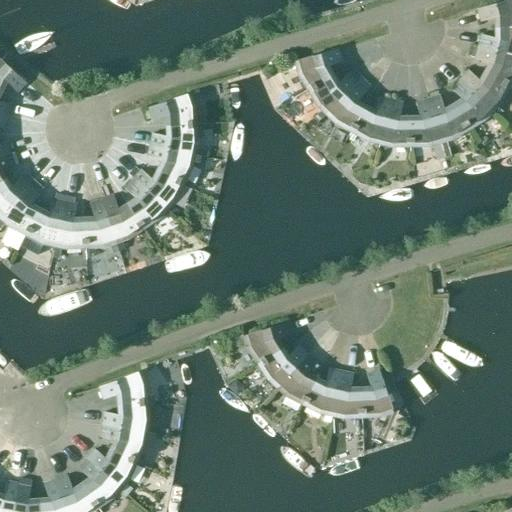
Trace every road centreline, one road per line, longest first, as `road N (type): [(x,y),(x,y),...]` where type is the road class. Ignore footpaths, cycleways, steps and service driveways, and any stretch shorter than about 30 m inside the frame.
road 1 (residential): [(511,240),(28,399)]
road 2 (residential): [(75,120),(418,0)]
